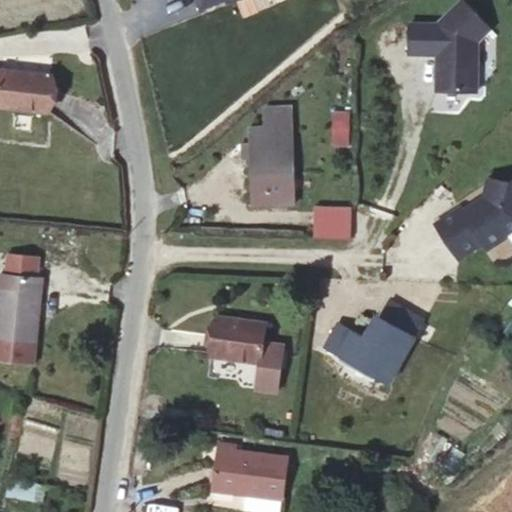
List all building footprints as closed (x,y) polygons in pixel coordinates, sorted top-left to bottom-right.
[(441,24),(413,23),(412,53),(441,54),(440,90),(480,92),(480,70),(476,66),(477,45),(494,29),(466,0),(441,24)] [(53,76),(2,70),(0,87),(0,105),(48,112),(53,76)] [(318,81),(311,71),(288,91),(296,101),(318,81)] [(334,109),(332,145),(351,146),(352,110),(334,109)] [(265,128),(251,128),(251,172),(252,205),(295,204),(293,115),(266,117),(265,128)] [(460,209),(435,226),(459,261),(483,244),(488,251),(506,239),(505,237),(511,232),(511,184),(487,180),(482,205),(465,216),(460,209)] [(317,207),(315,238),(353,240),(353,209),(317,207)] [(3,257),(1,273),(2,273),(43,278),(45,262),(3,257)] [(0,289),(0,361),(34,365),(43,278),(2,273),(0,289)] [(368,340),(339,324),(324,350),(386,385),(422,321),(389,303),(368,340)] [(265,323),(216,316),(210,354),(259,362),(265,323)] [(237,450),(220,448),(215,485),(246,489),(246,494),(281,499),(288,458),(237,450)] [(42,498),(44,486),(10,480),(8,492),(42,498)] [(246,489),(215,485),(214,489),(246,494),(246,489)] [(279,511),(281,499),(246,494),(243,511),(279,511)]
